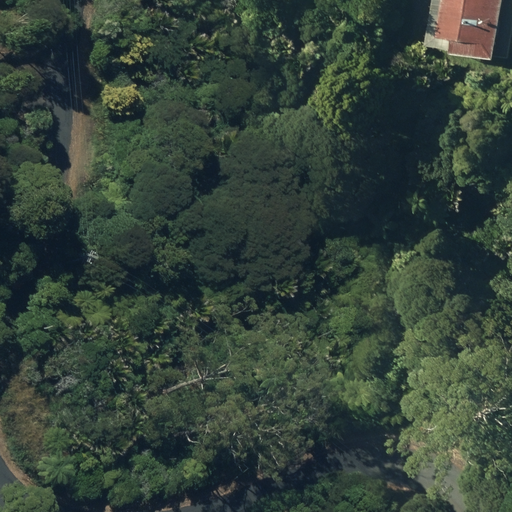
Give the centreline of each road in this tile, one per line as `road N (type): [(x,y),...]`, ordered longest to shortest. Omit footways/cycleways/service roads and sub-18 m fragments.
road 1 (residential): [(0,297),(47,196),(72,0)]
road 2 (residential): [(471,511),(446,476),(395,462),(338,465),(191,511)]
